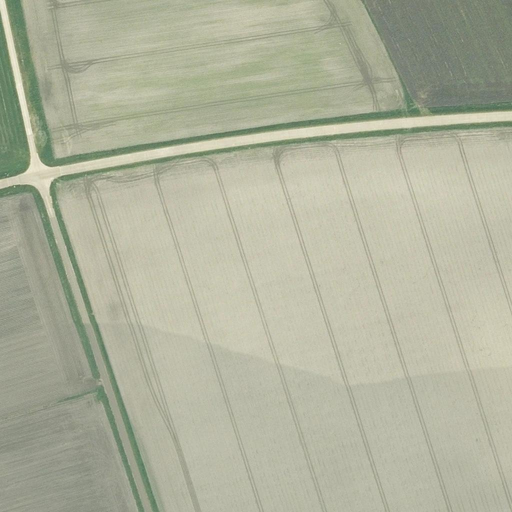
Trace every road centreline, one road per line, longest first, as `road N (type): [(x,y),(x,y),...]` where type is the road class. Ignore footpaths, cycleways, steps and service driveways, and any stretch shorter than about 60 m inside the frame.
road 1 (tertiary): [(38,175),(245,139),(511,116)]
road 2 (unclassified): [(148,511),(38,175)]
road 3 (unclassified): [(38,175),(1,0)]
